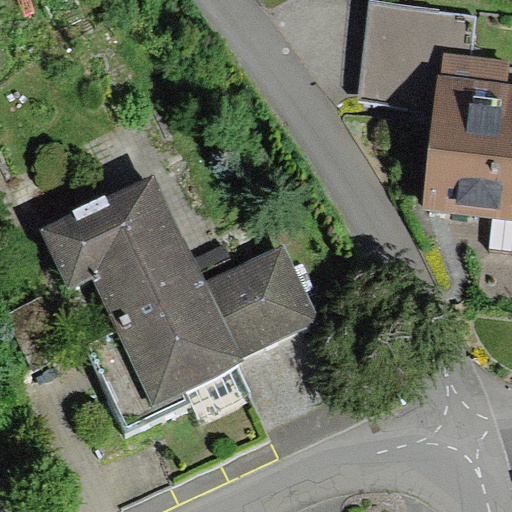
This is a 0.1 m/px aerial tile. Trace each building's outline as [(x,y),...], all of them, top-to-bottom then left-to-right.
[(477,19),(370,5),(359,105),(435,116),(439,81),(442,81),(445,58),(472,61),(477,19)] [(472,61),(445,58),(442,81),(439,81),(435,116),(423,219),(439,221),(511,228),(511,89),(508,89),(510,66),(472,61)] [(155,186),(42,239),(69,298),(93,287),(117,337),(120,344),(154,416),(187,401),(243,374),(241,368),(191,262),(155,186)] [(228,245),(191,262),(241,368),(322,329),(285,252),(242,273),(228,245)] [(42,301),(7,318),(34,374),(60,362),(51,345),(61,340),(42,301)] [(120,344),(117,337),(87,351),(126,436),(189,407),(187,401),(154,416),(120,344)]
